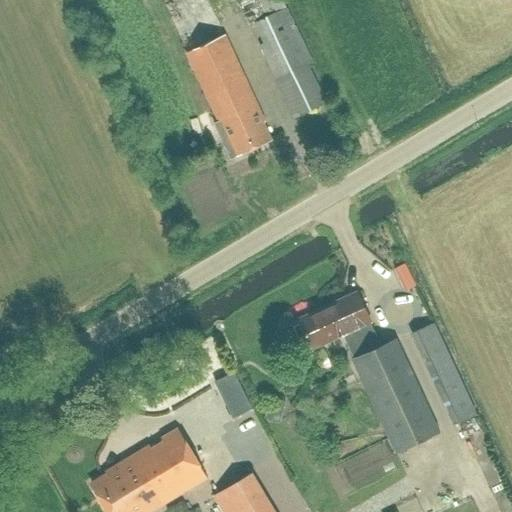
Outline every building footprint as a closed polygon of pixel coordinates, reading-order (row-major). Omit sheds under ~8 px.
[(322,71),(289,0),(244,0),(286,88),(322,71)] [(230,157),(271,138),(263,122),(265,121),(224,34),(186,52),(219,120),(214,122),(230,157)] [(450,295),(460,287),(450,273),(439,281),(450,295)] [(381,347),(371,323),(371,322),(357,291),(292,321),(290,325),(296,338),(300,340),(308,336),(314,349),(344,335),(355,359),(354,359),(397,450),(441,430),(398,339),(381,347)] [(475,413),(434,322),(412,332),(454,423),(475,413)] [(243,449),(264,439),(235,375),(214,385),(243,449)] [(148,511),(207,477),(177,427),(118,462),(120,465),(92,482),(109,511),(148,511)] [(225,511),(256,511),(269,505),(250,474),(215,495),(225,511)] [(498,511),(488,491),(460,505),(463,511),(498,511)]
